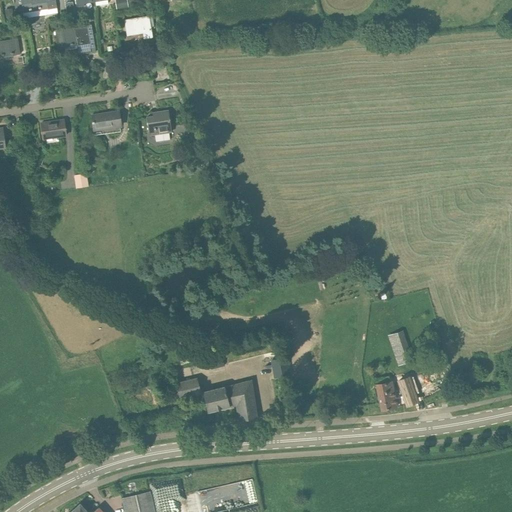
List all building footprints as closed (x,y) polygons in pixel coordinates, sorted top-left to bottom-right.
[(50,0),(46,1),(46,0),(20,0),(23,13),(24,19),(58,14),(55,0),(50,0)] [(114,0),(117,10),(128,7),(126,0),(114,0)] [(14,17),(12,10),(6,11),(7,18),(14,17)] [(127,36),(139,34),(143,34),(144,39),(152,38),(152,32),(151,27),(149,17),(125,21),(127,36)] [(77,51),(78,51),(90,49),(89,44),(87,26),(74,28),(77,46),(77,51)] [(62,30),(62,27),(53,28),(56,48),(64,47),(64,48),(77,46),(74,28),(62,30)] [(17,39),(0,41),(0,60),(20,58),(17,39)] [(93,129),(121,125),(120,119),(119,109),(91,113),(92,123),(93,129)] [(149,135),(168,133),(171,132),(170,124),(168,111),(157,113),(157,116),(146,118),(148,128),(149,135)] [(43,139),(66,136),(63,117),(55,118),(56,119),(40,121),(43,139)] [(76,188),(88,186),(86,174),(74,176),(76,188)] [(326,278),(344,271),(340,260),(322,267),(326,278)] [(400,369),(409,366),(408,361),(412,360),(401,329),(388,334),(399,364),(400,369)] [(177,399),(201,393),(197,378),(174,384),(177,399)] [(408,405),(417,401),(409,378),(399,382),(408,405)] [(257,418),(252,380),(203,392),(208,412),(237,405),(241,422),(257,418)] [(377,385),(382,411),(396,408),(391,382),(377,385)] [(155,511),(150,492),(122,498),(125,511),(155,511)]
